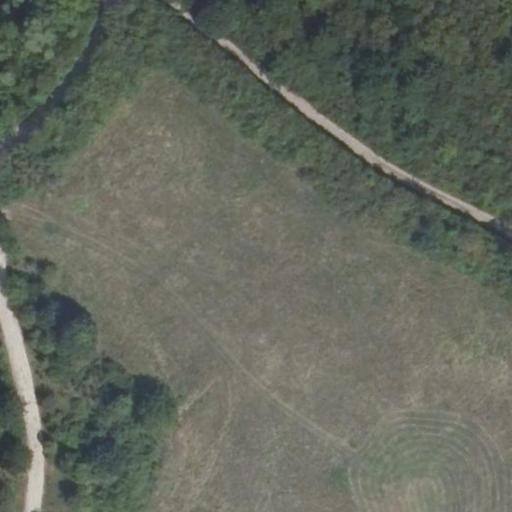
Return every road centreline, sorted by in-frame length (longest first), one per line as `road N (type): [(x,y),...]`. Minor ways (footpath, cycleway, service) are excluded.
road 1 (track): [(171,0),(365,153),(511,233)]
road 2 (track): [(36,511),(33,429),(0,284)]
road 3 (track): [(0,154),(81,72),(114,0)]
